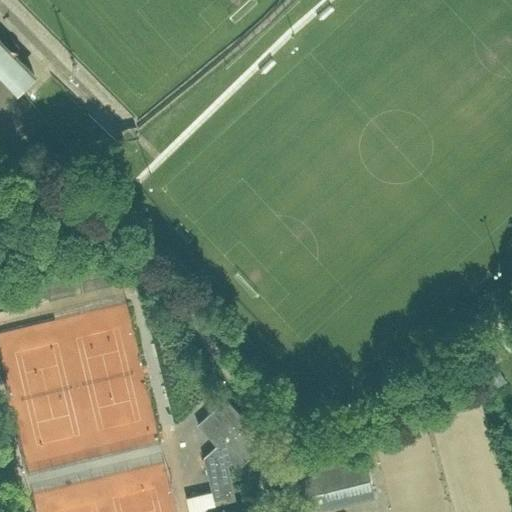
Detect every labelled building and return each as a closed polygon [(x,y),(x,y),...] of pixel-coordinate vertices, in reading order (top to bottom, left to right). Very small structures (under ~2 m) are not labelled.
[(0,68),(21,90),(35,75),(12,52),(19,45),(8,33),(1,41),(0,40),(0,68)] [(48,298),(41,273),(0,283),(0,297),(3,309),(48,298)] [(511,347),(511,321),(503,311),(486,326),(508,351),(511,347)] [(264,441),(225,398),(198,423),(217,444),(204,456),(214,498),(206,500),(208,511),(242,511),(238,493),(232,494),(225,463),(231,458),(237,465),(264,441)] [(371,487),(361,444),(310,456),(313,472),(295,476),(304,511),(312,511),(327,508),(324,498),(371,487)]
